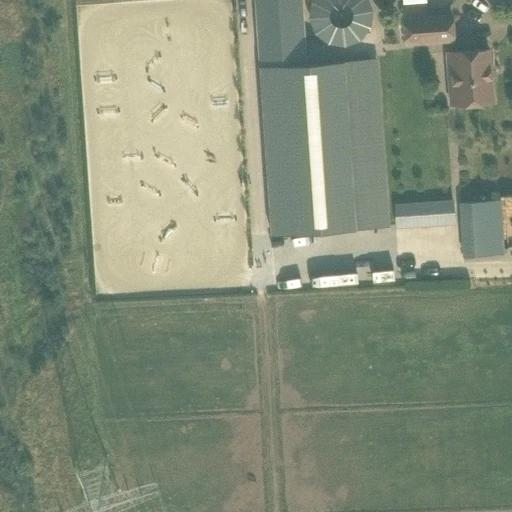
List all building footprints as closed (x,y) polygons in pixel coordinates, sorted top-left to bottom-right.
[(403,4),(404,13),(426,11),(425,2),(426,2),(426,0),(401,0),(402,4),(403,4)] [(406,43),(454,39),(452,16),(404,19),(406,43)] [(459,103),(492,101),(489,49),(448,52),(449,70),(456,69),(459,103)] [(259,66),(271,235),(381,227),(369,58),(259,66)] [(408,133),(407,104),(387,105),(389,134),(408,133)] [(500,199),(460,202),(464,256),(504,254),(500,199)] [(395,204),(396,228),(456,224),(454,200),(395,204)]
